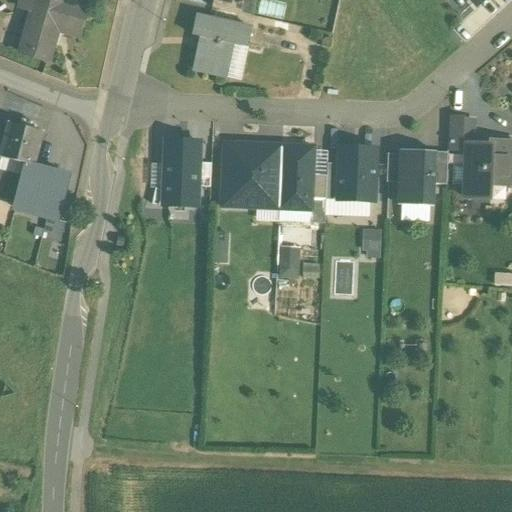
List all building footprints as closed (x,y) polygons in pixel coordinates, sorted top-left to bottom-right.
[(86,8),(57,0),(34,0),(20,54),(49,62),(53,47),(47,45),(51,31),(78,38),(86,8)] [(239,0),(238,0),(214,0),(212,9),(242,15),(245,0),(239,0)] [(251,29),(198,17),(193,36),(201,38),(194,72),(226,79),(233,45),(246,48),(251,29)] [(463,119),(449,118),(448,152),(462,153),(463,119)] [(20,128),(8,125),(1,151),(0,156),(0,159),(1,160),(26,166),(33,168),(42,134),(31,131),(33,124),(22,121),(20,128)] [(199,144),(166,143),(164,191),(152,191),(152,206),(197,208),(198,189),(199,165),(199,144)] [(511,143),(490,143),(490,147),(489,187),(490,187),(511,187),(511,143)] [(282,148),(225,146),(223,186),(222,210),(280,212),(282,148)] [(490,147),(466,146),(464,199),(490,200),(490,187),(489,187),(490,147)] [(282,148),(280,212),(310,213),(311,202),(312,177),(314,149),(282,148)] [(349,151),(341,151),(340,167),(339,202),(374,203),(376,151),(349,151)] [(436,154),(400,152),(400,156),(398,184),(398,207),(433,208),(434,186),(436,154)] [(447,154),(436,154),(434,186),(446,186),(448,152),(447,152),(447,154)] [(400,156),(388,156),(386,184),(398,184),(400,156)] [(211,166),(199,165),(198,189),(210,190),(211,166)] [(69,177),(26,166),(15,209),(57,221),(69,177)] [(326,201),(339,202),(340,167),(328,166),(327,178),(326,201)] [(327,178),(312,177),(311,202),(326,202),(326,201),(327,178)] [(281,278),(301,279),(303,248),(282,247),(281,278)]
